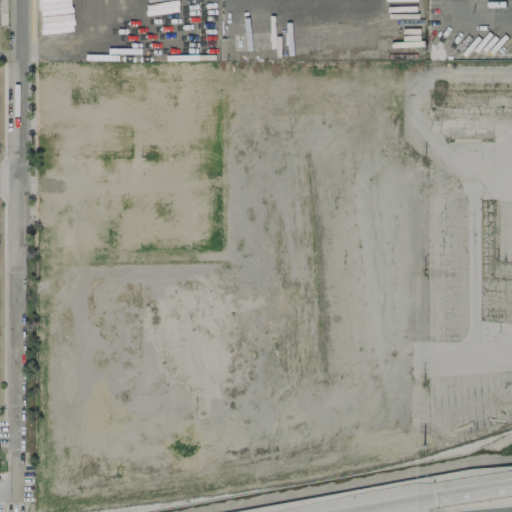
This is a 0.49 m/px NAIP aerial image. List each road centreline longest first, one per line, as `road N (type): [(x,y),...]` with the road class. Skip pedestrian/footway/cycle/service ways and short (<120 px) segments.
road 1 (residential): [(18,0),(16,494)]
road 2 (motorway): [(511,486),(349,511)]
